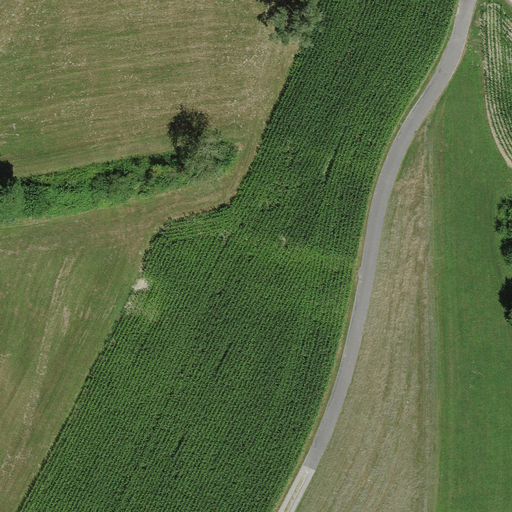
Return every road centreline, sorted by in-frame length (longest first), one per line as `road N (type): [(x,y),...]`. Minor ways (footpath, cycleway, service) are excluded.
road 1 (unclassified): [(338,400),(387,181),(470,0)]
road 2 (track): [(285,511),(338,400)]
